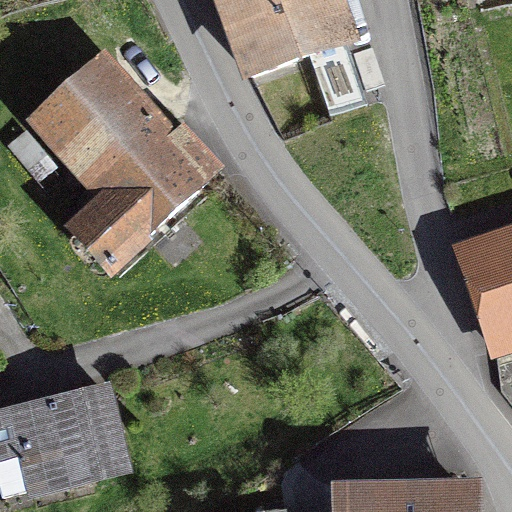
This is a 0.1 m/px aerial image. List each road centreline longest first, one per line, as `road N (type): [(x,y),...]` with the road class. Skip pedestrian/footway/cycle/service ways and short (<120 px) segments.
road 1 (residential): [(453,368),(315,238),(211,94),(173,0)]
road 2 (residential): [(453,368),(391,0)]
